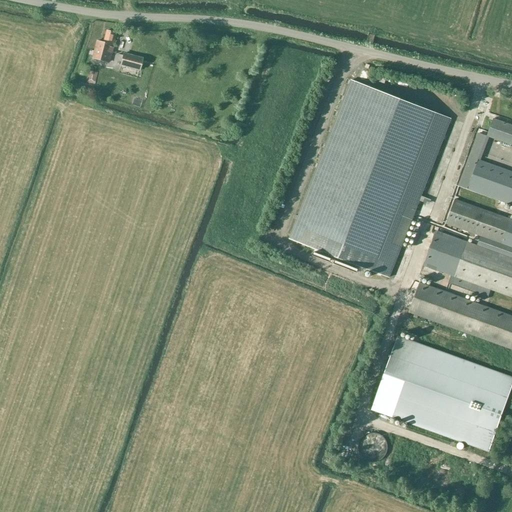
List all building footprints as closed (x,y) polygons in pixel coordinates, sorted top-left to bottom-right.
[(116,33),(106,30),(103,43),(96,41),(92,58),(109,62),(111,52),(113,47),(116,33)] [(142,58),(124,53),(121,65),(139,70),(142,58)] [(97,73),(88,71),(85,83),(94,85),(97,73)] [(451,119),(351,80),(289,239),(389,278),(451,119)] [(511,125),(493,119),(487,137),(489,137),(511,145),(511,125)] [(487,137),(478,133),(469,157),(480,161),(489,137),(487,137)] [(511,172),(480,161),(469,157),(459,186),(511,205),(511,172)] [(511,220),(455,199),(446,224),(480,236),(476,246),(437,232),(425,266),(454,276),(452,282),(488,295),(490,289),(511,297),(511,220)] [(511,349),(511,316),(419,283),(409,312),(511,349)] [(511,385),(511,377),(397,336),(371,410),(488,452),(511,385)]
